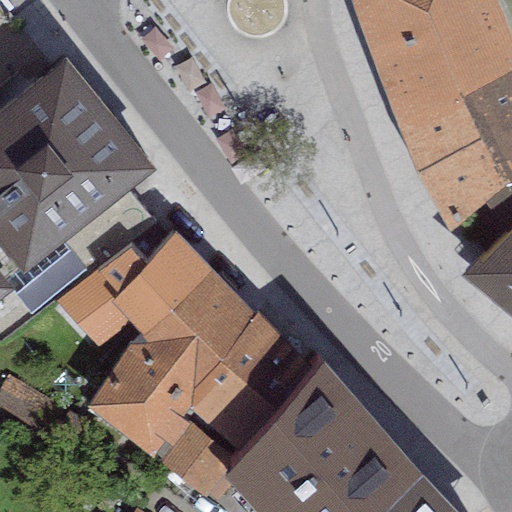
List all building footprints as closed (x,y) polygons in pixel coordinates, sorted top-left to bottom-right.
[(511,8),(508,0),(362,0),(414,149),(450,205),(475,183),(511,148),(511,8)] [(0,263),(154,141),(66,31),(0,83),(0,263)] [(511,205),(511,148),(475,183),(503,216),(511,205)] [(511,205),(503,216),(467,254),(511,296),(511,205)] [(58,288),(100,338),(133,310),(137,314),(210,253),(174,211),(140,239),(129,225),(98,251),(99,253),(58,288)] [(252,295),(210,253),(137,314),(86,385),(161,444),(192,408),(181,399),(190,389),(180,381),(252,295)] [(254,293),(252,295),(180,381),(190,389),(181,399),(192,408),(161,444),(156,450),(213,497),(244,460),(222,441),(308,339),(254,293)] [(288,511),(340,511),(418,437),(322,325),(308,339),(222,441),(244,460),(288,511)] [(8,371),(0,383),(0,400),(73,449),(90,423),(8,371)] [(491,511),(418,437),(340,511),(491,511)] [(147,511),(133,503),(128,511),(147,511)]
